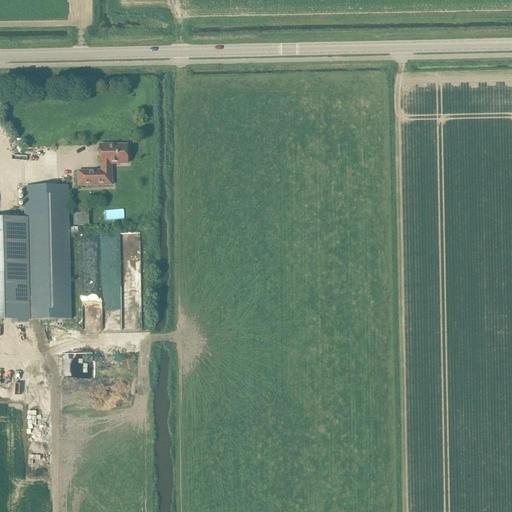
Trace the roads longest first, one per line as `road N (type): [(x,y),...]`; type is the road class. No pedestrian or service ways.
road 1 (tertiary): [(511,44),(0,55)]
road 2 (track): [(0,343),(176,338),(173,104),(180,51)]
road 3 (track): [(46,187),(55,511)]
